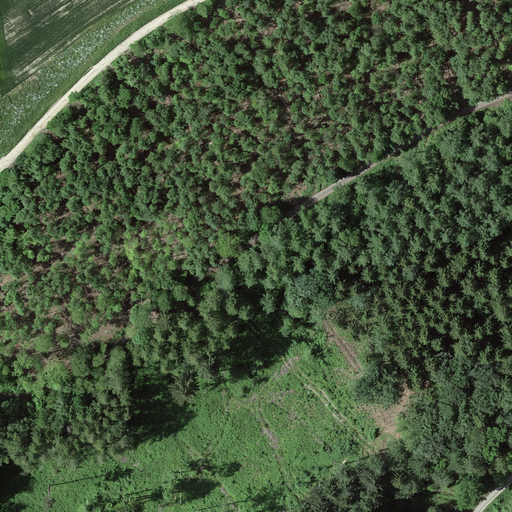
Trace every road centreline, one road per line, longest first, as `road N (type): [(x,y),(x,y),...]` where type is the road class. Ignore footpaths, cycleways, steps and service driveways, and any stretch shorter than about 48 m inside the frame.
road 1 (track): [(511,87),(271,226),(67,385),(0,394)]
road 2 (tertiary): [(197,0),(114,53),(0,168)]
